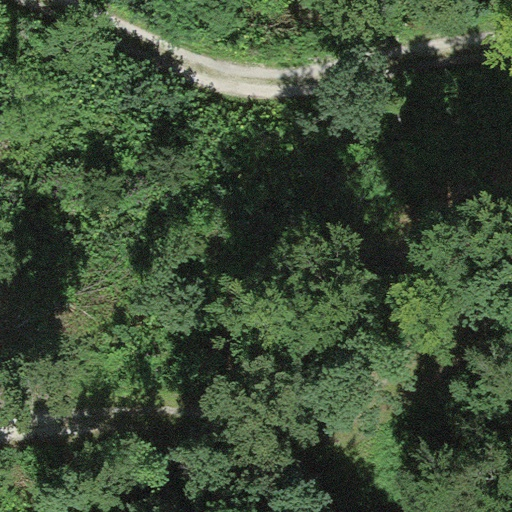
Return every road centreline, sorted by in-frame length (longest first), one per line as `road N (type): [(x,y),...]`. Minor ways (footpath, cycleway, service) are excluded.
road 1 (track): [(511,338),(314,417),(0,437)]
road 2 (track): [(511,50),(433,55),(269,86),(185,68),(134,12),(92,0)]
